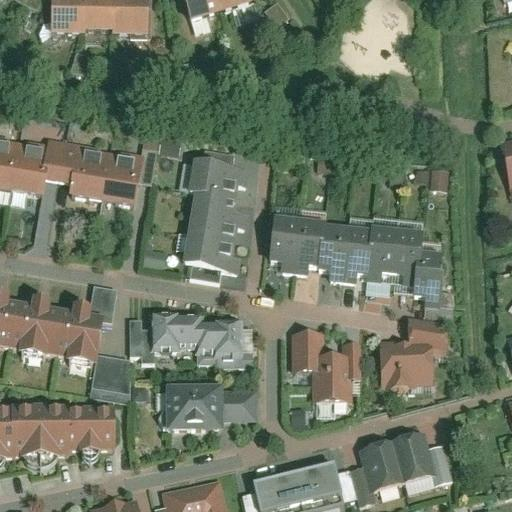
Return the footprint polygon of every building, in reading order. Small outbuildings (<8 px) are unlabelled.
[(54,0),(54,39),(86,39),(86,0),(54,0)] [(86,0),(86,39),(118,39),(117,0),(86,0)] [(117,0),(118,39),(149,39),(149,0),(117,0)] [(182,0),(189,23),(217,15),(213,0),(182,0)] [(213,0),(217,15),(246,7),(243,0),(213,0)] [(47,152),(0,143),(0,195),(49,204),(52,189),(75,193),(73,203),(140,215),(150,161),(48,143),(47,152)] [(511,143),(499,146),(511,203),(511,202),(511,143)] [(230,173),(191,167),(187,196),(201,198),(190,270),(226,275),(237,202),(226,200),(230,173)] [(335,233),(283,226),(277,268),(325,275),(323,284),(376,292),(377,286),(411,291),(409,304),(446,309),(450,273),(431,271),(435,243),(376,235),(375,244),(334,239),(335,233)] [(0,305),(0,353),(10,355),(17,308),(0,305)] [(17,308),(10,355),(52,361),(59,314),(17,308)] [(59,314),(52,361),(94,368),(101,321),(59,314)] [(179,315),(149,316),(150,357),(182,356),(182,351),(195,350),(195,368),(217,368),(217,371),(252,370),(252,356),(242,356),(241,328),(202,329),(202,320),(179,321),(179,315)] [(405,350),(385,349),(383,398),(421,399),(421,381),(439,382),(440,355),(452,356),(453,326),(405,325),(405,350)] [(321,339),(290,340),(291,382),(313,382),(314,410),(356,409),(355,362),(321,364),(321,339)] [(222,390),(165,391),(166,437),(221,437),(221,425),(259,424),(258,395),(222,395),(222,390)] [(62,414),(63,458),(115,457),(115,413),(62,414)] [(0,414),(0,458),(11,459),(10,415),(0,414)] [(10,415),(11,459),(63,458),(62,414),(10,415)] [(363,469),(349,473),(356,502),(359,510),(376,505),(373,496),(434,479),(437,490),(453,486),(443,448),(431,451),(426,432),(358,451),(363,469)] [(255,497),(242,500),(245,511),(315,511),(356,502),(349,473),(338,476),(335,466),(252,487),(255,497)] [(226,511),(220,483),(163,494),(166,511),(226,511)] [(136,511),(134,503),(98,511),(136,511)]
